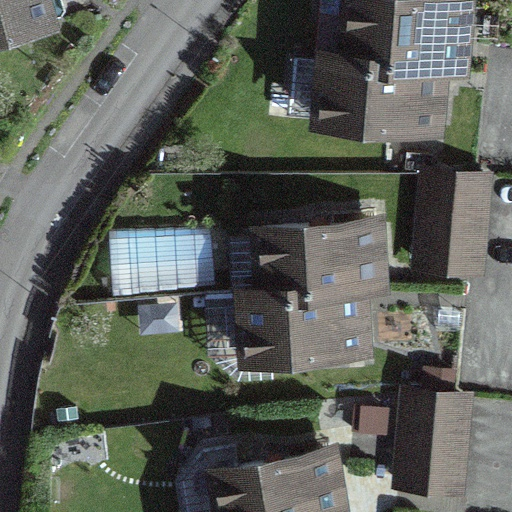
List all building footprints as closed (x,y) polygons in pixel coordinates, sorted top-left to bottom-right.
[(0,0),(0,34),(48,22),(42,0),(0,0)] [(347,0),(342,58),(322,56),(317,118),(364,123),(370,130),(378,131),(385,124),(426,128),(430,87),(432,66),(452,67),(454,45),(457,5),(417,1),(415,0),(347,0)] [(480,193),(482,179),(422,173),(414,262),(474,267),(475,253),(478,223),(480,193)] [(257,228),(261,291),(241,292),(245,355),(292,352),(299,359),(306,359),(314,351),(354,349),(352,310),(351,286),(371,285),(369,252),(367,222),(327,225),(319,218),(311,218),(305,226),(257,228)] [(461,414),(462,399),(403,393),(395,483),(454,487),(456,472),(458,444),(461,414)] [(265,454),(260,462),(213,470),(219,511),(331,511),(329,498),(322,452),(281,459),(274,453),(265,454)]
